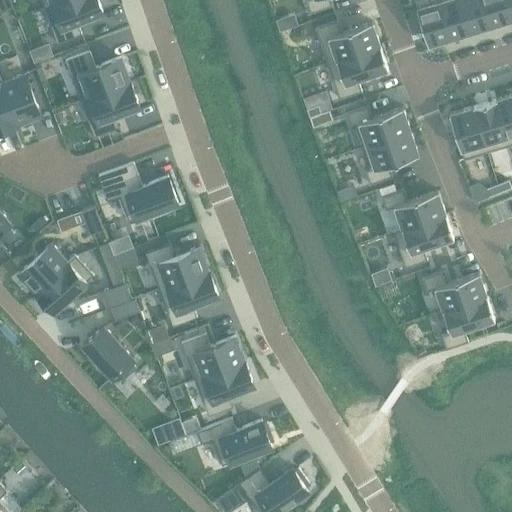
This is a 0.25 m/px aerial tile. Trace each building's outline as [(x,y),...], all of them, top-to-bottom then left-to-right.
[(10,0),(0,0),(0,11),(0,12),(13,7),(10,0)] [(98,0),(57,0),(44,5),(58,42),(81,33),(77,21),(102,11),(98,0)] [(305,0),(310,12),(332,5),(330,0),(305,0)] [(437,0),(414,0),(416,7),(428,44),(449,37),(437,0)] [(460,0),(437,0),(449,37),(470,31),(460,0)] [(483,0),(460,0),(470,31),(491,25),(483,0)] [(505,0),(483,0),(491,25),(511,18),(505,0)] [(337,17),(314,25),(327,62),(380,44),(372,21),(341,31),(337,17)] [(380,44),(327,62),(335,85),(339,98),(362,90),(358,78),(388,68),(380,44)] [(89,50),(65,59),(80,99),(130,80),(130,79),(129,79),(120,56),(95,65),(89,50)] [(42,66),(37,68),(42,81),(47,79),(42,66)] [(0,77),(0,81),(16,122),(17,122),(16,121),(40,112),(25,72),(1,81),(0,77)] [(130,80),(80,99),(94,135),(118,126),(114,115),(140,105),(130,80)] [(0,81),(0,128),(16,122),(0,81)] [(326,89),(303,97),(310,116),(333,108),(326,89)] [(511,93),(496,98),(510,144),(511,143),(511,93)] [(496,98),(473,105),(487,151),(510,144),(496,98)] [(368,104),(345,112),(350,125),(354,124),(362,145),(410,129),(402,106),(372,116),(368,104)] [(473,105),(449,112),(463,159),(487,151),(473,105)] [(410,129),(362,145),(370,168),(365,170),(370,183),(392,176),(388,163),(418,153),(410,129)] [(133,161),(98,174),(108,199),(118,195),(128,221),(178,202),(168,175),(142,184),(133,161)] [(509,179),(497,184),(500,191),(511,187),(509,179)] [(497,184),(486,188),(489,196),(500,191),(497,184)] [(403,188),(381,195),(385,209),(394,206),(402,227),(402,228),(446,213),(438,189),(407,200),(403,188)] [(94,204),(81,209),(90,233),(103,228),(94,204)] [(0,243),(13,231),(7,224),(10,221),(0,209),(0,243)] [(393,230),(405,267),(428,259),(423,247),(454,236),(446,213),(402,228),(402,227),(393,230)] [(41,216),(29,226),(35,232),(46,222),(41,216)] [(21,273),(18,276),(31,290),(34,287),(36,289),(36,290),(76,254),(75,254),(68,260),(51,241),(19,270),(21,273)] [(169,242),(145,252),(159,288),(209,269),(208,268),(199,245),(174,254),(169,242)] [(76,254),(36,290),(54,310),(94,274),(76,254)] [(209,269),(159,288),(173,325),(197,316),(193,304),(218,294),(209,269)] [(444,269),(421,277),(426,291),(435,288),(443,310),(487,294),(478,271),(448,281),(444,269)] [(124,282),(100,291),(106,308),(110,307),(131,299),(124,282)] [(450,332),(442,335),(446,348),(468,341),(464,329),(495,318),(490,304),(487,294),(443,310),(445,315),(450,332)] [(131,299),(110,307),(115,319),(140,310),(135,297),(131,299)] [(164,323),(147,329),(152,343),(169,336),(164,323)] [(104,324),(82,344),(102,365),(99,368),(107,376),(110,373),(112,376),(116,373),(117,375),(122,380),(134,369),(137,367),(130,360),(134,357),(104,324)] [(205,332),(181,342),(185,352),(195,378),(244,358),(235,335),(210,344),(209,343),(205,332)] [(244,358),(195,378),(209,414),(233,405),(228,394),(241,389),(254,384),(253,381),(245,359),(244,359),(244,358)] [(163,394),(156,400),(164,410),(171,404),(163,394)] [(232,416),(196,429),(201,442),(212,438),(222,464),(226,462),(272,445),(270,441),(274,439),(267,421),(263,423),(262,418),(252,422),(236,428),(232,416)] [(257,459),(241,464),(245,477),(260,467),(257,459)] [(22,461),(14,469),(20,475),(28,468),(22,461)] [(238,482),(216,498),(225,511),(227,511),(249,497),(259,511),(275,511),(296,498),(299,501),(308,495),(305,491),(308,489),(306,485),(310,482),(298,467),(295,469),(292,465),(270,481),(260,467),(245,477),(238,482)] [(0,511),(13,511),(0,497),(0,496),(5,492),(0,487),(0,511)]
